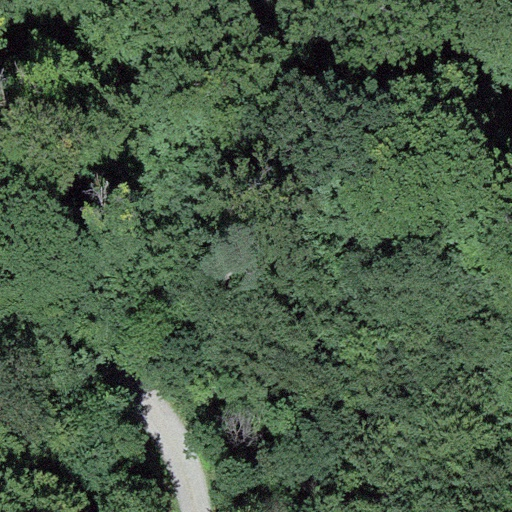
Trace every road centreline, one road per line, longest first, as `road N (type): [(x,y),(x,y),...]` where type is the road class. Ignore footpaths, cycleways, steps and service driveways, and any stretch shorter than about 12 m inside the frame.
road 1 (track): [(202,511),(182,439),(135,384),(48,345),(0,339)]
road 2 (track): [(511,127),(439,0)]
